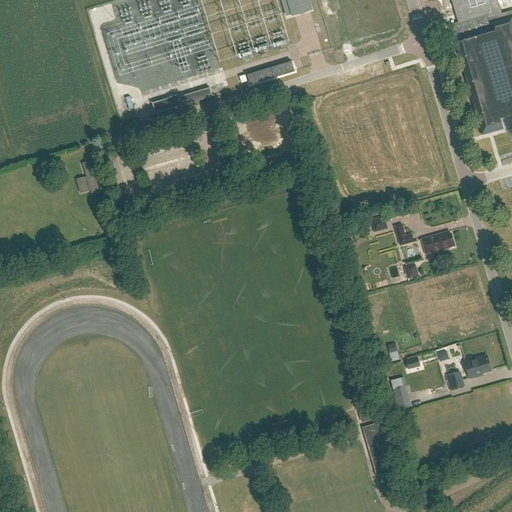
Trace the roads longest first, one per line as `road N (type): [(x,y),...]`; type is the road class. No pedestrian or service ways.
road 1 (unclassified): [(511,345),(422,42)]
road 2 (unclassified): [(226,103),(422,42)]
road 3 (unclassified): [(96,146),(226,103)]
